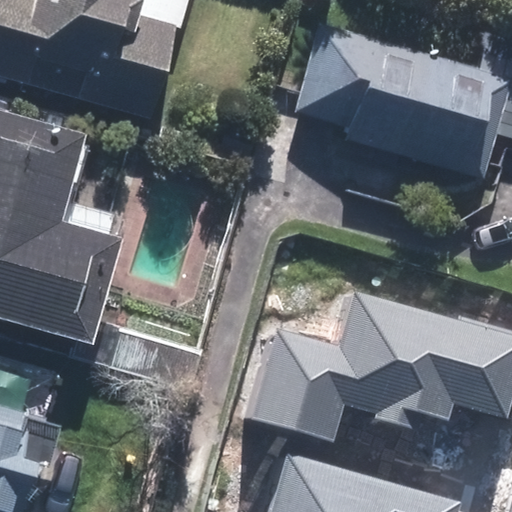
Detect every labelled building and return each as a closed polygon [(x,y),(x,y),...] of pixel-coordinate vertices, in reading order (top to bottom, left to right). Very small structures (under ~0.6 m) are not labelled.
[(0,0),(0,73),(154,117),(186,0),(0,0)] [(486,70),(323,23),(298,108),(355,124),(351,138),(485,177),(499,131),(511,135),(511,64),(489,58),(486,70)] [(0,312),(97,341),(128,233),(65,215),(89,131),(0,106),(0,312)] [(293,511),(416,511),(452,389),(338,357),(293,511)] [(0,405),(0,511),(21,511),(38,456),(23,452),(34,415),(0,405)]
